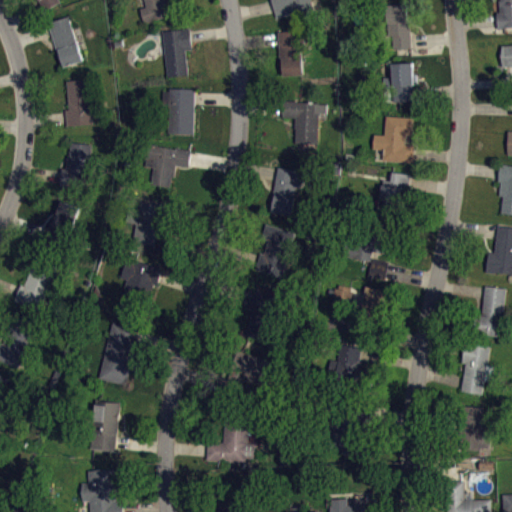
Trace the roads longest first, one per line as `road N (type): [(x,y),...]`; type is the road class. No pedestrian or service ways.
road 1 (residential): [(165,511),(171,385),(222,222),(238,131),(228,0)]
road 2 (residential): [(409,511),(413,391),(455,164),(452,0)]
road 3 (residential): [(0,225),(17,181),(24,118),(21,74),(0,16)]
